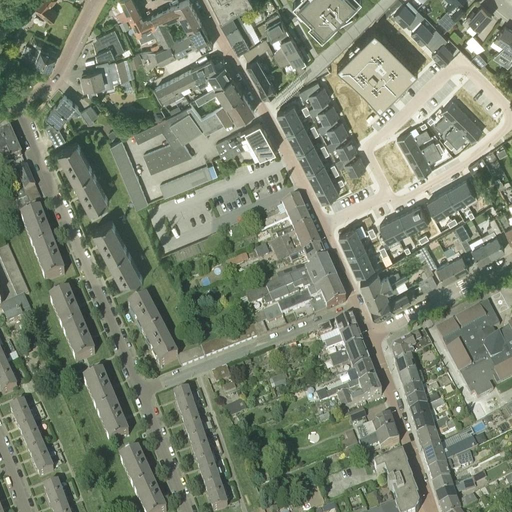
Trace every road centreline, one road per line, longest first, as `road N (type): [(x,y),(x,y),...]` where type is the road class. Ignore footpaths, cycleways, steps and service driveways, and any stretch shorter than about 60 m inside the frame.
road 1 (residential): [(142,392),(15,104)]
road 2 (residential): [(200,0),(324,225)]
road 3 (residential): [(388,194),(396,203),(466,163),(508,127),(508,109),(460,61),(446,71)]
road 4 (residential): [(142,392),(358,306)]
road 5 (residential): [(430,511),(370,336)]
road 6 (residential): [(388,194),(368,144),(446,71)]
road 7 (residential): [(370,336),(511,260)]
road 8 (residential): [(15,104),(44,91),(94,0)]
road 9 (residential): [(187,511),(142,392)]
